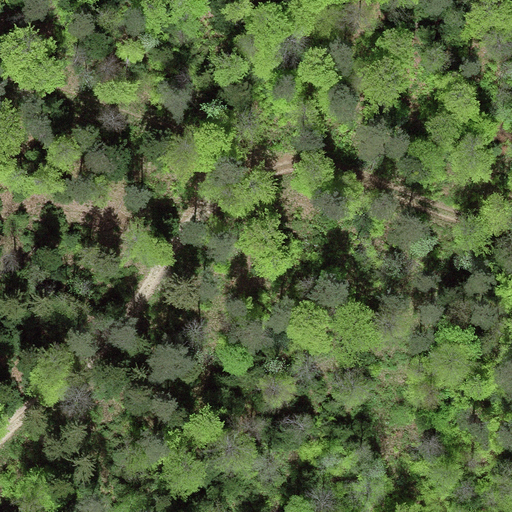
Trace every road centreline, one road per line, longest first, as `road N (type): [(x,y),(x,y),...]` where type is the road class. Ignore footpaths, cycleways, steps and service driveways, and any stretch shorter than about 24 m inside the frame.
road 1 (track): [(0,78),(339,171),(472,222),(511,229)]
road 2 (track): [(0,433),(69,386),(198,207),(286,160)]
